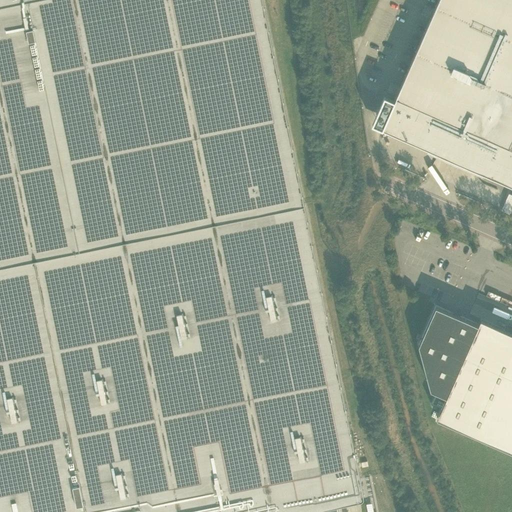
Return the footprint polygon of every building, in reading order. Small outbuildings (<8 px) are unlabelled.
[(0,0),(0,264),(304,203),(263,0),(0,0)] [(429,148),(483,172),(511,184),(511,0),(438,0),(395,99),(385,95),(373,123),(382,127),(429,148)] [(511,193),(511,194),(509,193),(502,210),(509,213),(511,207),(511,193)] [(364,495),(304,203),(0,264),(0,511),(293,511),(361,498),(363,497),(364,495)] [(511,332),(481,319),(478,324),(436,305),(419,344),(431,389),(437,392),(432,402),(442,407),(437,418),(511,450),(511,332)]
